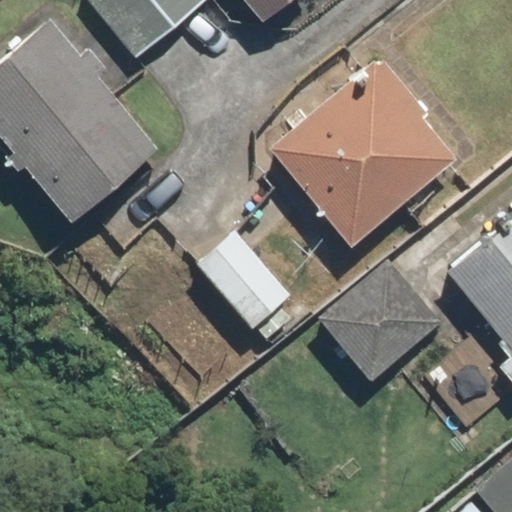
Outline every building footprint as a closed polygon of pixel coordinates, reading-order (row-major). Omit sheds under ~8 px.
[(82,0),(132,59),(202,0),(82,0)] [(228,0),(249,26),(281,0),(228,0)] [(38,7),(0,37),(0,159),(54,227),(152,148),(38,7)] [(364,46),(251,140),(341,249),(455,154),(364,46)] [(511,200),(430,264),(511,369),(511,200)] [(231,228),(186,266),(251,342),(295,305),(231,228)] [(379,253),(303,317),(360,384),(435,320),(379,253)] [(445,339),(408,370),(465,436),(501,405),(445,339)] [(511,511),(511,444),(463,491),(468,496),(450,511),(511,511)]
